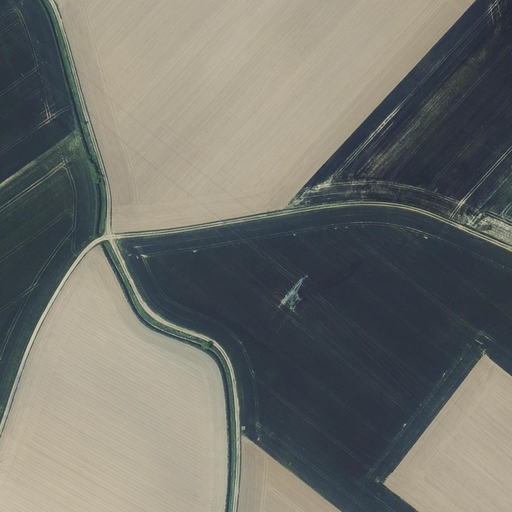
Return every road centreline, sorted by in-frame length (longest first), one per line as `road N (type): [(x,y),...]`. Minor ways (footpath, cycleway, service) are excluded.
road 1 (track): [(48,0),(109,197),(107,238),(363,203),(415,209),(511,249)]
road 2 (track): [(234,511),(237,431),(223,352),(152,319),(107,238),(70,270),(45,310),(0,429)]
